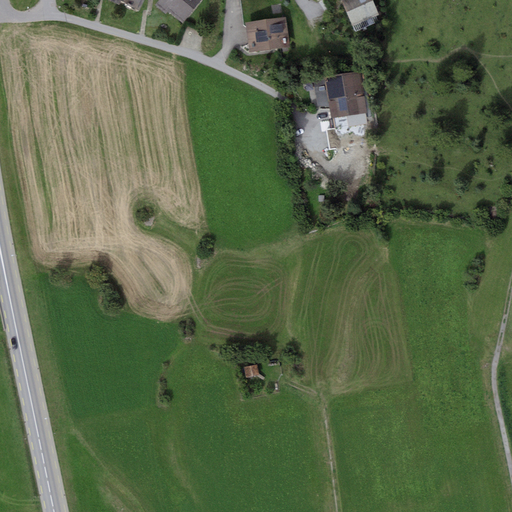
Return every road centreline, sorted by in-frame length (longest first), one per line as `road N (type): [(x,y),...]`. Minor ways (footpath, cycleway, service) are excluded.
road 1 (residential): [(1,0),(17,16),(64,17),(192,54),(276,94),(306,134)]
road 2 (primary): [(54,511),(0,246)]
road 3 (track): [(511,464),(492,376),(511,291)]
road 4 (track): [(342,511),(326,400),(320,389),(298,384)]
